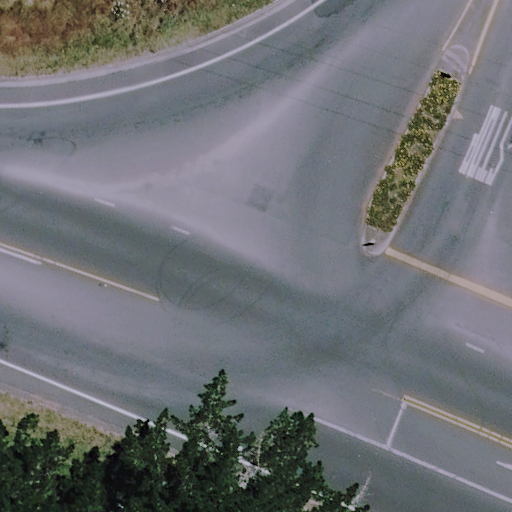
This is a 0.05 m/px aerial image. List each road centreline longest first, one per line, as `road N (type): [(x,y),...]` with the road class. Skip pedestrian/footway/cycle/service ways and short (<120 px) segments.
road 1 (secondary): [(312,350),(481,0)]
road 2 (tertiary): [(0,244),(312,350)]
road 3 (secondary): [(312,350),(511,439)]
